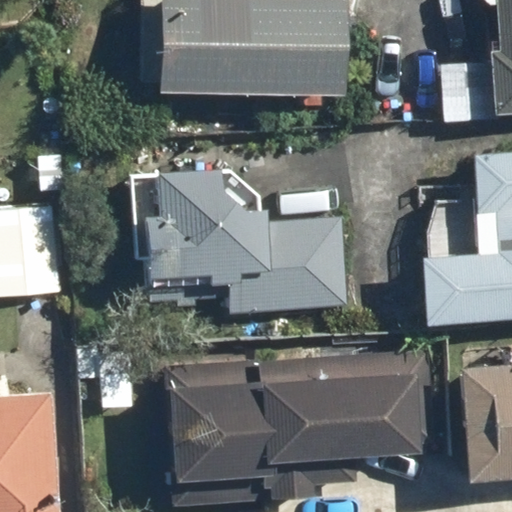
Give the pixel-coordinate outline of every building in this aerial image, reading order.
[(142,3),(138,95),(325,103),(329,5),(245,1),(245,0),(187,0),(188,5),(142,3)] [(511,0),(463,0),(464,8),(481,7),(483,51),(472,51),(474,121),(511,119),(511,0)] [(399,265),(404,329),(511,321),(511,153),(455,157),(462,260),(399,265)] [(335,319),(338,223),(218,218),(201,201),(202,182),(138,180),(137,223),(120,222),(119,266),(134,266),(133,297),(235,301),(235,316),(335,319)] [(45,205),(0,206),(0,301),(49,300),(45,205)] [(335,466),(405,466),(405,449),(422,449),(422,371),(400,371),(400,361),(153,362),(153,489),(242,489),(242,473),(335,473),(335,466)] [(511,372),(436,376),(442,487),(511,483),(511,372)] [(0,511),(58,511),(55,398),(0,399),(0,511)]
